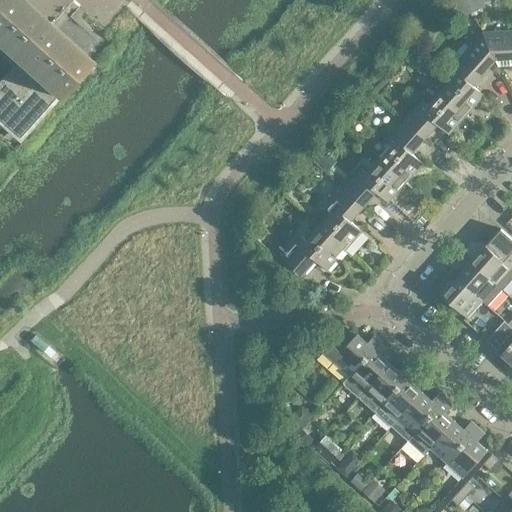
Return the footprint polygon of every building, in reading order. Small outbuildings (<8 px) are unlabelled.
[(0,0),(0,46),(17,62),(0,80),(0,120),(19,138),(86,64),(13,0),(0,0)] [(511,31),(483,33),(496,59),(511,58),(511,31)] [(454,78),(441,92),(466,114),(484,95),(473,85),(496,59),(483,33),(448,72),(454,78)] [(423,100),(405,120),(425,138),(438,123),(449,133),(466,114),(441,92),(429,106),(423,100)] [(393,146),(380,160),(406,182),(423,163),(412,153),(425,138),(405,120),(387,140),(393,146)] [(362,168),(344,188),(364,206),(377,191),(388,201),(406,182),(380,160),(368,174),(362,168)] [(332,213),(320,227),(345,250),(362,231),(351,221),(364,206),(344,188),(326,208),(332,213)] [(327,269),(345,250),(320,227),(307,241),(301,236),(283,256),(303,274),(316,259),(327,269)] [(511,267),(511,238),(501,229),(486,246),(511,268),(511,267)] [(511,278),(511,268),(486,246),(472,262),(502,289),(511,278)] [(502,289),(472,262),(457,278),(482,300),(488,305),(502,289)] [(482,300),(457,278),(442,294),(468,317),(482,300)] [(511,327),(504,321),(487,341),(498,350),(511,333),(511,327)] [(323,351),(350,376),(382,341),(375,335),(368,343),(358,334),(350,343),(339,333),(323,351)] [(56,364),(61,358),(38,338),(33,344),(51,359),(56,364)] [(360,398),(391,363),(381,355),(388,347),(382,341),(350,376),(343,383),(360,398)] [(511,342),(502,354),(511,363),(511,342)] [(391,363),(360,398),(376,412),(414,369),(407,364),(400,372),(391,363)] [(392,427),(423,392),(413,383),(421,375),(414,369),(376,412),(392,427)] [(408,441),(446,398),(439,392),(432,400),(423,392),(392,427),(408,441)] [(453,404),(446,398),(408,441),(424,455),(431,448),(455,421),(446,412),(453,404)] [(455,421),(431,448),(447,462),(478,427),(472,421),(464,429),(455,421)] [(478,427),(447,462),(464,477),(488,450),(478,441),(485,433),(478,427)] [(328,443),(332,439),(326,434),(315,448),(328,458),(335,449),(328,443)] [(492,454),(484,464),(490,470),(499,460),(492,454)] [(374,500),(386,487),(375,477),(363,490),(374,500)] [(475,486),(468,481),(460,490),(466,496),(475,486)] [(458,505),(466,496),(460,490),(452,499),(458,505)]
